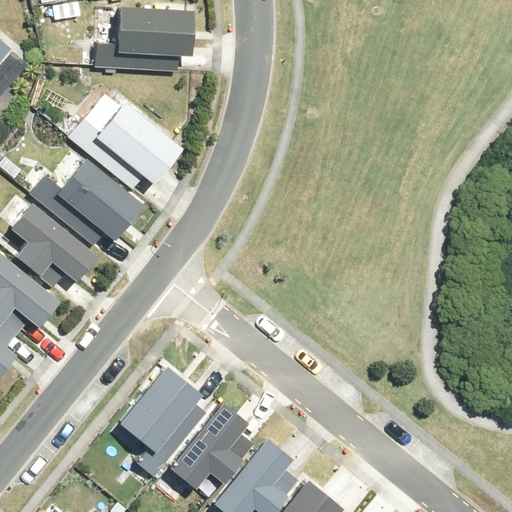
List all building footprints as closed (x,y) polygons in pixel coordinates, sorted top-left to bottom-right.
[(199,54),(202,8),(196,7),(196,5),(156,2),(155,7),(128,5),(127,16),(112,15),(110,36),(88,35),(86,65),(182,72),(184,53),(199,54)] [(0,120),(4,116),(0,113),(0,97),(32,55),(0,31),(0,120)] [(94,153),(151,203),(162,212),(175,196),(159,183),(189,146),(133,100),(126,108),(112,98),(78,140),(94,153)] [(94,153),(86,164),(72,152),(55,173),(41,162),(27,180),(39,189),(33,197),(92,246),(108,225),(123,237),(151,203),(94,153)] [(92,246),(33,197),(12,223),(32,240),(17,259),(42,280),(61,256),(85,275),(102,254),(92,246)] [(42,280),(17,259),(2,246),(0,249),(0,377),(2,379),(26,349),(2,330),(23,305),(46,323),(66,299),(42,280)] [(153,472),(200,411),(171,388),(179,378),(164,366),(123,420),(151,440),(136,460),(153,472)] [(232,482),(251,459),(235,445),(254,424),(230,402),(173,464),(199,487),(217,467),(232,482)] [(329,511),(315,499),(319,492),(306,480),(294,494),(280,481),(299,460),(272,437),(251,459),(232,482),(207,510),(208,511),(253,511),(262,503),(271,511),(329,511)]
